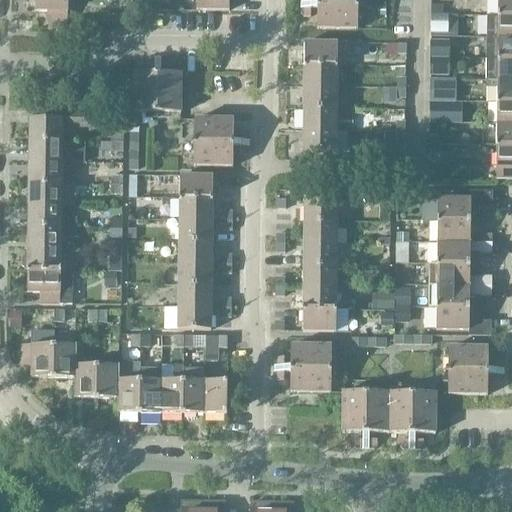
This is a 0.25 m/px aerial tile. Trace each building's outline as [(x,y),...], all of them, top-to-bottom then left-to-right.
[(35,0),(35,13),(47,13),(47,24),(67,24),(67,13),(68,13),(68,0),(35,0)] [(124,0),(124,10),(141,10),(141,0),(124,0)] [(229,0),(196,0),(196,12),(229,12),(229,0)] [(511,0),(498,0),(498,17),(511,17),(511,0)] [(358,7),(317,7),(317,30),(357,31),(358,7)] [(431,7),(431,16),(443,16),(443,7),(431,7)] [(310,9),(301,9),(301,15),(304,18),(310,18),(310,9)] [(431,16),(431,34),(448,35),(448,16),(443,16),(431,16)] [(486,39),(511,38),(511,17),(498,17),(487,17),(486,39)] [(511,38),(486,39),(486,60),(511,60),(511,38)] [(449,41),(430,41),(430,59),(449,59),(449,41)] [(304,44),(304,66),(337,67),(337,44),(304,44)] [(397,55),(406,55),(406,45),(397,45),(397,55)] [(155,68),(155,59),(149,59),(146,61),(146,68),(155,68)] [(167,59),(161,59),(160,68),(169,68),(170,61),(167,59)] [(449,59),(430,59),(430,78),(449,78),(449,59)] [(511,60),(486,60),(486,82),(511,82),(511,60)] [(304,66),(304,88),(337,89),(337,67),(304,66)] [(134,114),(157,114),(158,75),(134,75),(134,114)] [(158,75),(157,114),(181,115),(181,75),(158,75)] [(397,80),(397,89),(406,89),(406,80),(397,80)] [(429,103),(454,103),(454,81),(429,80),(429,103)] [(511,82),(486,82),(486,89),(497,89),(497,103),(511,103),(511,82)] [(304,88),(304,110),(336,110),(337,89),(304,88)] [(406,89),(397,89),(396,99),(406,99),(406,89)] [(454,103),(429,103),(429,124),(456,124),(456,104),(454,104),(454,103)] [(511,103),(497,103),(496,125),(511,125),(511,103)] [(304,110),(303,132),(336,132),(336,110),(304,110)] [(30,120),(29,142),(62,143),(62,128),(88,128),(88,112),(63,111),(62,120),(30,120)] [(194,120),(194,144),(233,144),(233,121),(194,120)] [(396,123),(396,133),(405,133),(405,124),(396,123)] [(511,125),(496,125),(496,147),(511,146),(511,125)] [(336,132),(303,132),(303,154),(336,154),(336,132)] [(240,142),(249,142),(249,136),(247,133),(240,133),(240,142)] [(405,133),(396,133),(396,142),(405,142),(405,133)] [(111,134),(111,143),(123,143),(123,134),(111,134)] [(129,144),(139,144),(139,135),(129,135),(129,144)] [(429,137),(429,146),(441,146),(441,137),(429,137)] [(29,142),(29,164),(62,164),(72,164),(73,143),(62,143),(29,142)] [(123,143),(111,143),(111,152),(123,152),(123,143)] [(139,144),(129,144),(129,153),(139,153),(139,144)] [(233,144),(194,144),(194,168),(233,168),(233,144)] [(441,146),(429,146),(429,155),(441,155),(441,146)] [(511,146),(496,147),(496,169),(496,180),(511,180),(511,146)] [(249,153),(249,148),(240,147),(240,156),(246,156),(249,153)] [(139,153),(129,153),(129,162),(138,162),(139,153)] [(138,162),(129,162),(129,171),(138,171),(138,162)] [(29,164),(29,185),(62,186),(62,164),(29,164)] [(111,177),(111,187),(123,187),(123,178),(111,177)] [(180,177),(180,200),(212,200),(213,178),(180,177)] [(224,187),(233,187),(233,178),(224,178),(224,187)] [(29,185),(28,207),(61,207),(62,186),(29,185)] [(123,187),(111,187),(111,196),(123,196),(123,187)] [(438,200),(437,222),(470,223),(470,210),(492,210),(493,193),(469,192),(469,200),(438,200)] [(180,200),(179,222),(212,222),(212,200),(180,200)] [(276,210),(286,210),(286,201),(276,201),(276,210)] [(304,201),(304,223),(337,224),(337,201),(304,201)] [(28,207),(28,229),(61,229),(77,229),(77,219),(61,219),(61,207),(28,207)] [(223,213),(223,222),(232,222),(233,213),(223,213)] [(110,221),(110,230),(122,230),(122,221),(110,221)] [(179,222),(179,243),(212,244),(212,222),(179,222)] [(232,222),(223,222),(223,231),(232,231),(232,222)] [(437,222),(437,244),(470,244),(470,223),(437,222)] [(304,223),(304,245),(337,246),(337,224),(304,223)] [(28,229),(28,250),(61,251),(61,239),(77,239),(77,229),(61,229),(28,229)] [(122,230),(110,230),(110,239),(122,239),(122,230)] [(276,236),(276,245),(285,245),(285,236),(276,236)] [(492,236),(480,236),(480,244),(480,245),(492,245),(492,236)] [(179,243),(179,265),(212,266),(212,244),(179,243)] [(480,244),(470,244),(437,244),(437,265),(480,266),(480,254),(492,254),(492,245),(480,245),(480,244)] [(285,245),(276,245),(276,254),(285,254),(285,245)] [(304,245),(303,267),(336,267),(337,246),(304,245)] [(22,260),(22,267),(25,270),(28,270),(28,272),(60,272),(72,272),(74,272),(73,263),(60,263),(61,251),(28,250),(28,257),(25,257),(22,260)] [(223,257),(223,266),(232,266),(232,257),(223,257)] [(110,273),(122,273),(122,264),(110,264),(110,273)] [(179,265),(178,287),(211,287),(212,266),(179,265)] [(428,265),(428,287),(491,288),(491,279),(479,279),(480,266),(437,265),(428,265)] [(232,266),(223,266),(222,275),(232,275),(232,266)] [(303,267),(303,289),(336,289),(336,267),(303,267)] [(28,272),(27,294),(40,294),(40,305),(60,305),(72,306),(72,272),(60,272),(28,272)] [(275,279),(275,288),(285,288),(285,279),(275,279)] [(178,287),(178,309),(211,309),(211,287),(178,287)] [(491,288),(428,287),(428,309),(436,309),(479,309),(479,297),(491,297),(491,288)] [(285,288),(275,288),(275,297),(284,297),(285,288)] [(303,289),(303,311),(336,311),(336,289),(303,289)] [(222,300),(222,310),(231,310),(231,301),(222,300)] [(211,309),(178,309),(178,331),(211,332),(211,309)] [(479,309),(436,309),(436,331),(469,331),(469,337),(491,338),(491,322),(479,322),(479,309)] [(231,310),(222,310),(222,319),(231,319),(231,310)] [(54,324),(63,324),(63,312),(54,311),(54,324)] [(336,311),(303,311),(303,333),(336,333),(336,311)] [(88,324),(97,324),(97,312),(88,312),(88,324)] [(97,312),(97,324),(106,324),(106,312),(97,312)] [(10,328),(19,328),(20,313),(11,313),(10,328)] [(275,332),(284,333),(284,323),(275,323),(275,332)] [(21,347),(20,367),(31,367),(31,379),(54,379),(54,347),(54,333),(47,333),(43,336),(43,346),(32,346),(32,347),(21,347)] [(131,349),(140,349),(140,337),(131,336),(131,349)] [(206,362),(218,362),(218,349),(228,349),(228,337),(206,336),(206,362)] [(140,337),(140,349),(149,349),(149,337),(140,337)] [(174,349),(183,349),(184,337),(175,337),(174,349)] [(184,337),(183,349),(192,349),(193,337),(184,337)] [(404,346),(404,337),(395,337),(395,346),(404,346)] [(413,346),(413,337),(404,337),(404,346),(413,346)] [(421,346),(422,337),(413,337),(413,346),(421,346)] [(422,337),(421,346),(430,346),(431,337),(422,337)] [(358,348),(358,339),(349,339),(349,348),(358,348)] [(367,349),(367,339),(358,339),(358,348),(367,349)] [(376,349),(376,339),(367,339),(367,349),(376,349)] [(376,339),(376,349),(385,349),(385,339),(376,339)] [(54,347),(54,379),(74,380),(76,380),(76,367),(76,347),(75,347),(54,347)] [(291,347),(290,370),(331,371),(331,347),(291,347)] [(448,349),(448,372),(488,373),(488,349),(448,349)] [(274,361),(274,367),(284,367),(284,358),(277,358),(274,361)] [(494,370),(504,370),(504,364),(501,361),(494,361),(494,370)] [(117,400),(117,414),(140,414),(140,381),(140,370),(140,364),(130,364),(129,381),(119,381),(119,400),(117,400)] [(74,380),(74,400),(75,400),(97,400),(97,367),(76,367),(76,380),(74,380)] [(97,367),(97,400),(117,400),(119,400),(119,381),(119,367),(118,367),(97,367)] [(161,382),(161,415),(183,415),(183,382),(183,370),(183,367),(173,367),(173,382),(161,382)] [(140,381),(140,414),(161,415),(161,382),(162,375),(162,370),(140,370),(140,381)] [(183,382),(183,415),(204,415),(205,382),(205,370),(183,370),(183,382)] [(331,371),(290,370),(290,394),(331,394),(331,371)] [(488,373),(448,372),(448,396),(487,396),(488,373)] [(284,373),(274,373),(274,379),(277,382),(284,382),(284,373)] [(504,382),(504,376),(494,376),(494,385),(501,385),(504,382)] [(205,382),(204,415),(227,416),(227,383),(205,382)] [(342,434),(366,434),(366,394),(343,393),(342,434)] [(366,434),(389,435),(389,394),(366,394),(366,434)] [(389,435),(412,435),(412,394),(389,394),(389,435)] [(412,394),(412,435),(435,435),(436,395),(412,394)] [(356,450),(363,450),(363,441),(354,441),(354,447),(356,450)] [(368,441),(368,450),(374,450),(377,448),(377,441),(368,441)] [(403,451),(409,451),(409,442),(400,441),(400,448),(403,451)] [(415,442),(414,451),(421,451),(423,448),(423,442),(415,442)] [(203,511),(203,503),(182,503),(182,509),(181,509),(180,511),(203,511)] [(203,503),(203,511),(225,511),(225,509),(224,509),(224,503),(203,503)]
